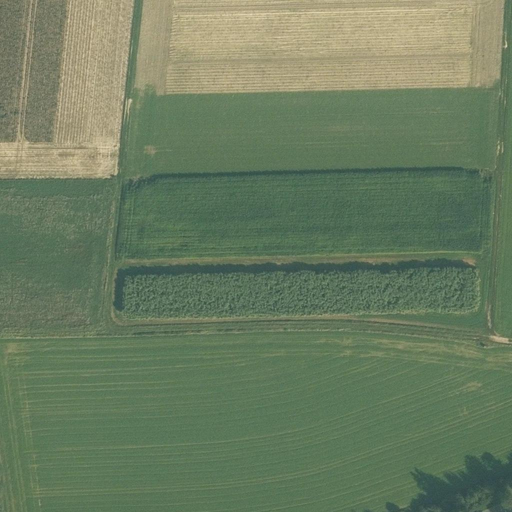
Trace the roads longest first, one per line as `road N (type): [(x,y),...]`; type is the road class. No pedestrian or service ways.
road 1 (track): [(511,342),(338,326),(0,333)]
road 2 (track): [(486,340),(506,0)]
road 3 (track): [(103,331),(139,0)]
